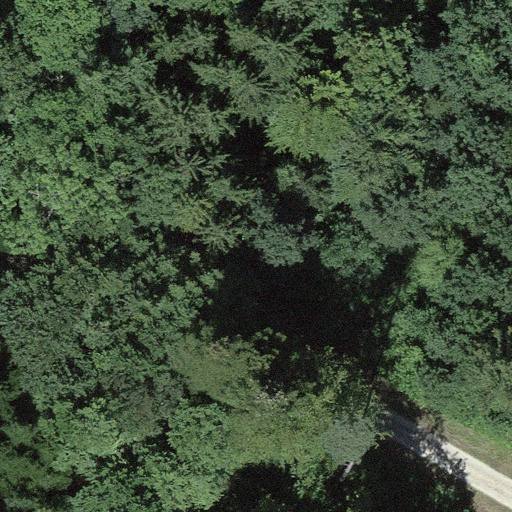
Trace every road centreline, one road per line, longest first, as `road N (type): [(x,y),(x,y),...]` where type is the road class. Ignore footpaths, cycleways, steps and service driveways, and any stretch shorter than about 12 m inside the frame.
road 1 (track): [(102,0),(148,272),(511,489)]
road 2 (track): [(0,206),(148,272)]
